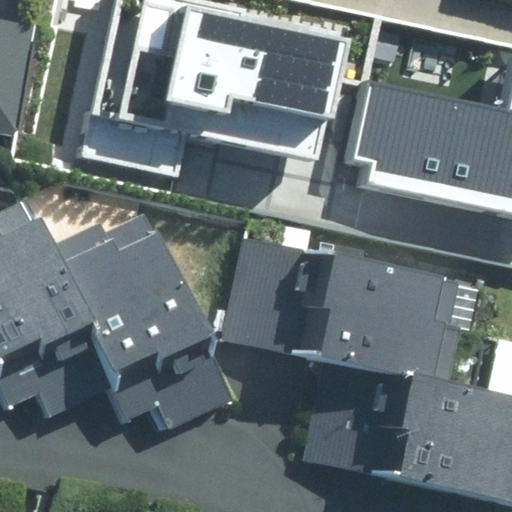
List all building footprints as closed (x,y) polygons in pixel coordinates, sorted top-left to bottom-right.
[(164,0),(112,0),(80,153),(181,174),(189,132),(325,161),(350,39),(164,0)] [(366,150),(359,186),(511,217),(511,45),(394,21),(386,57),(370,54),(350,147),(366,150)] [(26,27),(0,22),(0,136),(8,138),(26,27)] [(0,419),(8,436),(99,393),(40,247),(14,191),(0,197),(0,419)] [(129,206),(40,247),(99,393),(126,450),(223,404),(129,206)] [(218,343),(315,362),(441,388),(462,285),(239,240),(218,343)] [(511,402),(441,388),(315,362),(294,462),(511,506),(511,402)]
